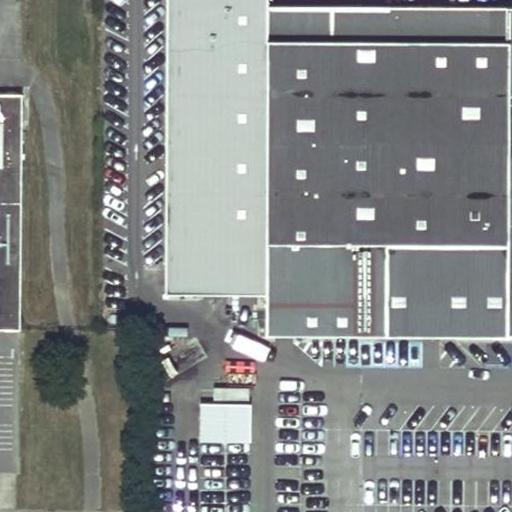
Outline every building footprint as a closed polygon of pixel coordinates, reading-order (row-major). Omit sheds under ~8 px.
[(267,40),(267,143),(267,172),(267,175),(267,202),(267,276),(342,276),(342,240),(386,241),(386,334),(511,334),(511,7),(387,8),(387,40),(329,40),(267,40)] [(387,8),(329,7),(329,40),(387,40),(387,8)] [(236,143),(267,143),(267,40),(267,15),(202,15),(202,143),(236,143)] [(0,328),(20,329),(20,93),(0,92),(0,328)] [(267,143),(236,143),(236,172),(267,172),(267,143)] [(267,202),(267,175),(174,173),(175,212),(230,212),(229,202),(267,202)] [(0,380),(18,380),(18,346),(0,345),(0,380)] [(199,399),(200,437),(252,437),(251,398),(199,399)] [(0,470),(14,470),(14,424),(0,424),(0,470)]
